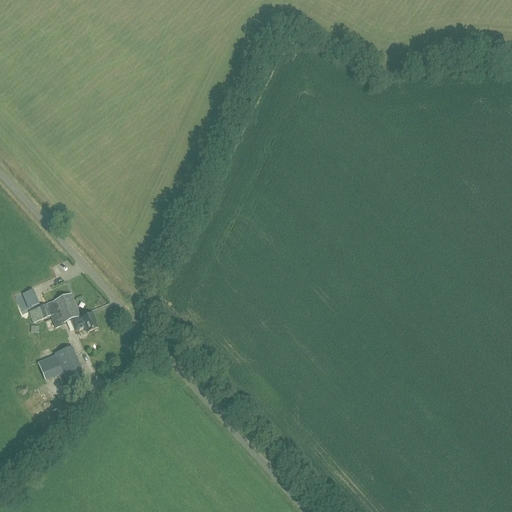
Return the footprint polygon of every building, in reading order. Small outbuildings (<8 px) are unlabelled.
[(33,291),(23,295),(29,309),(39,304),(33,291)] [(64,324),(80,317),(70,295),(39,308),(44,320),(56,315),(56,317),(51,319),(55,329),(65,326),(64,324)] [(44,320),(39,308),(28,313),(33,324),(44,320)] [(78,318),(71,321),(76,333),(85,329),(88,334),(99,329),(93,315),(82,320),(82,318),(78,320),(78,318)] [(73,347),(55,355),(56,356),(63,374),(69,389),(87,382),(73,347)] [(40,396),(33,399),(35,405),(43,402),(40,396)]
